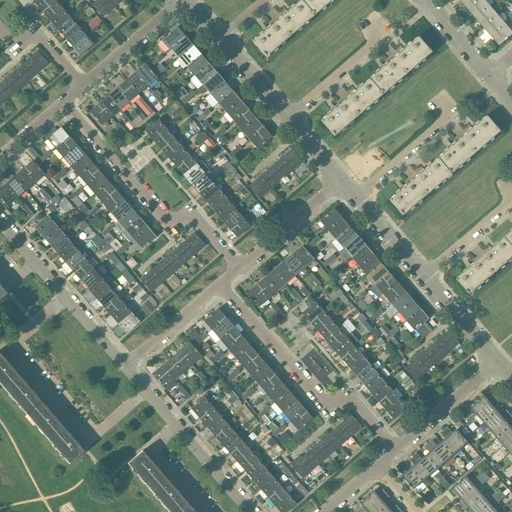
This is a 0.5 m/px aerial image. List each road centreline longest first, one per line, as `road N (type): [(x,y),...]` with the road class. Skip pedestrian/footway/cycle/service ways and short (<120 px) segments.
road 1 (residential): [(239,269),(193,217),(164,217),(63,102)]
road 2 (residential): [(396,449),(354,404),(318,401),(219,285)]
road 3 (residential): [(125,367),(0,223)]
road 4 (residential): [(249,511),(125,367)]
road 5 (residential): [(288,118),(383,36),(367,17)]
road 6 (residential): [(356,198),(448,120),(432,101)]
road 7 (residential): [(239,269),(341,180)]
road 8 (residential): [(396,449),(499,363)]
road 9 (residential): [(82,86),(184,0)]
road 10 (residential): [(125,367),(219,285)]
